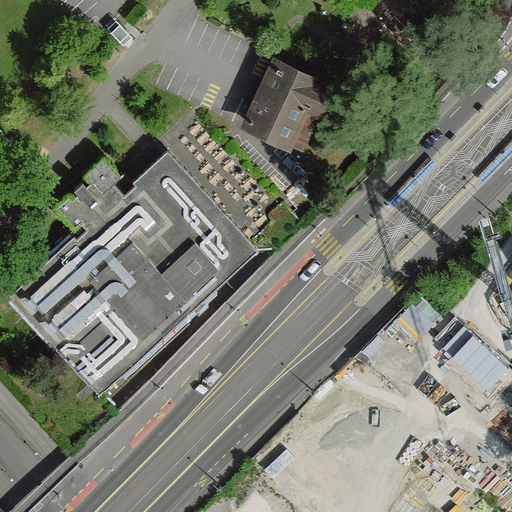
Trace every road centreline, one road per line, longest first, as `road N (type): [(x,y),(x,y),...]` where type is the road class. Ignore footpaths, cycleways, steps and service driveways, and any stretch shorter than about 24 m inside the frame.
road 1 (secondary): [(511,62),(326,245),(95,498)]
road 2 (secondary): [(156,511),(511,169)]
road 3 (residential): [(95,498),(0,393)]
